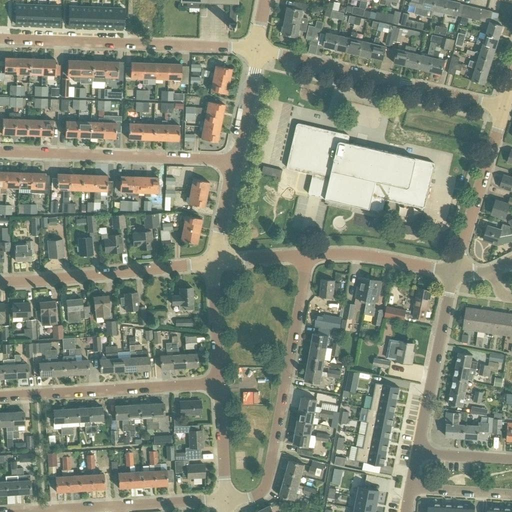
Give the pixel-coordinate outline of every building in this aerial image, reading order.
[(182,0),(182,3),(187,3),(200,3),(231,4),(230,23),(237,23),(238,0),(182,0)] [(422,8),(423,0),(410,0),(410,5),(416,6),(414,14),(420,15),(422,8)] [(423,0),(422,8),(433,10),(435,0),(423,0)] [(447,0),(435,0),(433,10),(445,13),(447,0)] [(460,2),(450,0),(447,0),(445,13),(457,16),(457,15),(461,16),(463,4),(460,3),(460,2)] [(461,16),(466,17),(469,6),(463,4),(461,16)] [(16,5),(15,24),(26,25),(27,5),(16,5)] [(27,5),(26,25),(37,25),(38,6),(27,5)] [(38,6),(37,25),(48,26),(49,6),(38,6)] [(49,6),(48,26),(59,26),(60,7),(49,6)] [(466,17),(472,19),(475,7),(469,6),(466,17)] [(69,7),(68,26),(79,27),(80,7),(69,7)] [(80,7),(79,27),(90,27),(91,8),(80,7)] [(288,7),(285,20),(307,25),(308,19),(301,17),(303,10),(288,7)] [(475,7),(472,19),(478,20),(481,8),(475,7)] [(91,8),(90,27),(101,27),(102,8),(91,8)] [(102,8),(101,27),(112,28),(113,9),(102,8)] [(478,20),(484,22),(487,10),(481,8),(478,20)] [(113,9),(112,28),(123,28),(124,9),(113,9)] [(487,10),(484,22),(490,23),(490,22),(493,11),(487,10)] [(392,23),(398,25),(401,12),(395,11),(394,16),(392,23)] [(400,25),(417,29),(418,22),(408,20),(409,14),(403,13),(400,25)] [(307,25),(285,20),(282,34),(291,36),(290,38),(292,41),(297,42),(300,40),(301,35),(300,32),(300,30),(305,31),(307,25)] [(486,34),(499,38),(503,26),(490,22),(490,23),(486,34)] [(393,41),(396,28),(397,27),(390,25),(386,45),(392,46),(393,41)] [(310,44),(318,46),(322,28),(315,27),(313,40),(311,40),(310,44)] [(402,29),(396,28),(393,41),(400,43),(403,30),(402,29)] [(323,47),(335,50),(339,35),(327,32),(323,47)] [(347,52),(359,55),(362,41),(356,39),(358,33),(352,32),(351,38),(347,52)] [(499,38),(486,34),(485,40),(478,38),(476,44),(483,46),(495,50),(499,38)] [(342,51),(347,52),(351,38),(339,35),(335,50),(336,50),(336,52),(341,54),(342,51)] [(418,69),(430,72),(433,59),(434,51),(436,44),(438,36),(432,35),(430,42),(431,42),(427,56),(421,55),(418,69)] [(438,36),(436,44),(441,45),(440,48),(447,49),(452,50),(454,40),(450,39),(438,36)] [(376,38),(374,44),(371,58),(382,60),(386,46),(379,45),(380,39),(376,38)] [(464,40),(457,38),(455,45),(462,47),(464,40)] [(359,55),(371,58),(374,44),(362,41),(359,55)] [(394,63),(406,66),(411,47),(406,46),(405,51),(398,49),(394,63)] [(479,57),(492,61),(495,50),(483,46),(479,57)] [(406,66),(418,69),(421,55),(415,53),(416,48),(411,47),(406,66)] [(433,59),(430,72),(442,74),(445,60),(439,59),(441,53),(434,51),(433,59)] [(468,66),(476,69),(488,72),(492,61),(479,57),(477,63),(469,61),(468,66)] [(4,74),(17,74),(17,58),(4,58),(4,74)] [(17,58),(17,74),(29,75),(30,59),(17,58)] [(29,75),(42,75),(42,59),(30,59),(29,75)] [(42,59),(42,75),(41,85),(46,85),(47,75),(59,76),(60,70),(54,70),(55,60),(42,59)] [(79,82),(79,76),(80,61),(67,60),(67,76),(74,76),(74,81),(79,82)] [(79,76),(92,77),(93,61),(80,61),(79,76)] [(104,82),(105,62),(93,61),(92,77),(92,82),(104,82)] [(458,63),(451,61),(448,74),(455,76),(456,70),(460,71),(462,65),(458,64),(458,63)] [(105,62),(104,82),(104,83),(109,83),(109,77),(117,78),(117,81),(123,81),(123,73),(117,73),(118,62),(105,62)] [(137,81),(142,82),(143,63),(130,62),(130,68),(125,68),(125,78),(137,78),(137,81)] [(143,63),(142,82),(142,85),(148,85),(148,79),(155,79),(156,63),(143,63)] [(155,79),(168,79),(168,64),(156,63),(155,79)] [(168,64),(168,79),(180,80),(181,64),(168,64)] [(209,78),(228,82),(231,69),(215,66),(213,73),(210,73),(209,78)] [(488,72),(476,69),(472,80),(485,84),(488,72)] [(228,82),(209,78),(208,83),(211,83),(210,91),(226,94),(228,82)] [(50,111),(58,112),(58,99),(50,99),(50,111)] [(205,114),(221,117),(224,104),(208,101),(206,109),(203,108),(202,113),(205,114)] [(394,139),(455,149),(459,129),(419,122),(419,121),(410,120),(411,114),(399,112),(394,139)] [(1,134),(14,135),(15,119),(15,114),(15,113),(9,113),(9,120),(3,119),(3,116),(0,116),(0,132),(2,133),(1,134)] [(15,114),(15,119),(14,135),(27,135),(27,120),(20,120),(20,114),(15,114)] [(199,126),(219,129),(221,117),(205,114),(204,121),(200,121),(199,126)] [(98,122),(90,122),(90,138),(102,138),(103,119),(98,119),(98,122)] [(103,119),(102,138),(115,139),(115,123),(108,123),(108,119),(103,119)] [(27,120),(27,135),(39,136),(40,120),(27,120)] [(40,120),(39,136),(52,136),(52,121),(40,120)] [(64,137),(77,137),(77,122),(65,121),(64,137)] [(153,140),(165,140),(166,125),(166,121),(161,121),(161,124),(154,124),(153,140)] [(77,122),(77,137),(90,138),(90,122),(77,122)] [(128,139),(140,140),(141,124),(128,123),(128,139)] [(348,144),(349,138),(349,137),(349,136),(348,135),(347,135),(300,123),(299,123),(298,124),(297,124),(297,125),(296,126),(287,166),(287,167),(287,168),(288,168),(288,169),(289,169),(313,175),(309,193),(309,194),(310,195),(311,196),(382,212),(385,200),(422,208),(423,208),(424,208),(425,207),(425,206),(435,166),(435,165),(435,164),(434,164),(434,163),(433,162),(366,147),(366,149),(348,144)] [(140,140),(153,140),(154,124),(141,124),(140,140)] [(166,125),(165,140),(178,141),(179,125),(166,125)] [(219,129),(199,126),(198,130),(202,131),(200,139),(216,142),(219,129)] [(265,166),(263,174),(280,178),(282,170),(278,169),(268,167),(265,166)] [(5,188),(18,189),(18,173),(6,172),(5,188)] [(30,189),(31,173),(18,173),(18,189),(30,189)] [(44,173),(31,173),(30,189),(30,193),(48,194),(48,190),(43,189),(44,173)] [(68,196),(69,190),(69,174),(56,174),(56,190),(63,190),(63,198),(68,198),(68,196)] [(82,175),(69,174),(69,190),(81,191),(81,187),(82,175)] [(81,191),(94,191),(94,175),(82,175),(81,187),(81,191)] [(106,195),(112,196),(112,182),(107,182),(107,176),(94,175),(94,191),(93,200),(100,200),(100,191),(106,192),(106,195)] [(499,188),(511,191),(511,177),(503,175),(499,188)] [(120,182),(115,182),(115,188),(119,188),(119,192),(127,192),(127,195),(132,196),(132,192),(133,177),(120,176),(120,182)] [(137,192),(145,193),(145,177),(133,177),(132,192),(132,196),(137,196),(137,192)] [(145,177),(145,193),(145,196),(150,196),(150,193),(158,193),(158,178),(145,177)] [(187,191),(206,195),(208,182),(192,179),(191,186),(188,186),(187,191)] [(206,195),(187,191),(186,196),(189,197),(187,204),(203,208),(206,195)] [(509,205),(508,205),(495,201),(491,214),(505,218),(509,205)] [(158,227),(157,214),(144,215),(144,222),(149,222),(150,227),(158,227)] [(97,231),(95,215),(87,215),(89,232),(97,231)] [(112,216),(113,228),(126,227),(124,215),(112,216)] [(182,228),(199,232),(201,219),(185,216),(183,223),(180,223),(179,228),(182,228)] [(162,224),(163,231),(172,230),(172,223),(162,224)] [(499,237),(511,234),(511,226),(503,224),(501,231),(487,227),(483,240),(497,244),(499,237)] [(405,225),(403,233),(415,236),(416,228),(405,225)] [(8,234),(7,228),(1,228),(2,243),(0,242),(0,261),(2,261),(2,251),(9,251),(9,234),(8,234)] [(199,232),(182,228),(180,241),(196,244),(199,232)] [(132,234),(133,247),(138,246),(139,250),(152,249),(150,232),(132,234)] [(108,236),(107,234),(101,234),(101,240),(104,240),(105,253),(109,252),(110,253),(123,252),(121,235),(108,236)] [(78,239),(79,256),(93,255),(91,238),(78,239)] [(47,241),(49,259),(64,257),(62,239),(47,241)] [(161,241),(161,248),(171,247),(170,240),(161,241)] [(14,245),(15,261),(30,261),(30,254),(33,254),(32,241),(26,242),(26,244),(14,245)] [(367,300),(371,280),(359,277),(355,298),(361,299),(361,303),(366,304),(367,300)] [(319,297),(333,298),(335,281),(321,279),(319,297)] [(371,280),(367,300),(366,304),(364,315),(374,317),(375,309),(374,309),(376,302),(377,302),(381,282),(371,280)] [(172,296),(172,305),(179,305),(179,310),(192,310),(192,304),(193,304),(192,288),(179,289),(179,296),(172,296)] [(413,318),(424,320),(426,310),(428,310),(431,292),(417,289),(414,307),(415,307),(413,318)] [(120,305),(125,305),(126,311),(139,310),(137,293),(124,294),(124,298),(120,298),(120,305)] [(93,297),(94,310),(95,309),(96,317),(102,316),(102,319),(109,319),(108,308),(107,296),(93,297)] [(89,317),(88,307),(82,307),(81,299),(66,300),(67,311),(68,316),(78,315),(78,318),(89,317)] [(39,304),(41,326),(56,324),(54,302),(39,304)] [(22,317),(28,316),(29,316),(29,303),(12,303),(12,317),(22,317)] [(344,317),(352,319),(355,304),(346,303),(344,317)] [(405,311),(387,308),(385,318),(403,321),(405,311)] [(463,329),(477,331),(480,310),(466,308),(463,329)] [(373,324),(381,325),(384,311),(376,309),(373,324)] [(495,312),(480,310),(477,331),(492,333),(495,312)] [(492,333),(506,335),(509,314),(495,312),(492,333)] [(340,331),(342,319),(318,315),(316,327),(340,331)] [(28,320),(28,316),(22,317),(22,321),(26,321),(26,329),(24,329),(24,334),(18,334),(19,340),(37,339),(35,320),(28,320)] [(106,323),(107,336),(116,335),(115,322),(106,323)] [(0,326),(1,341),(9,340),(8,326),(0,326)] [(53,326),(53,339),(62,338),(62,326),(53,326)] [(313,334),(311,345),(326,348),(328,336),(313,334)] [(172,350),(172,355),(173,369),(185,368),(184,355),(178,355),(178,342),(177,342),(177,336),(171,336),(171,343),(172,350)] [(185,338),(185,350),(196,349),(195,337),(185,338)] [(395,361),(411,364),(413,357),(411,357),(413,344),(398,341),(398,342),(389,340),(386,359),(395,360),(395,361)] [(64,375),(76,374),(75,361),(75,356),(74,349),(74,343),(68,343),(69,361),(63,362),(64,375)] [(339,352),(340,345),(333,343),(332,348),(336,349),(335,351),(339,352)] [(324,360),(326,348),(311,345),(309,358),(324,360)] [(113,372),(111,346),(105,347),(106,359),(99,360),(100,373),(113,372)] [(111,346),(113,372),(124,371),(124,358),(118,358),(117,346),(111,346)] [(52,376),(50,350),(45,350),(45,363),(39,363),(40,377),(52,376)] [(57,350),(50,350),(52,376),(64,375),(63,362),(57,362),(57,350)] [(470,368),(476,369),(477,362),(471,361),(472,355),(459,352),(456,365),(470,368)] [(489,361),(503,363),(504,355),(490,352),(489,361)] [(124,358),(124,371),(136,371),(136,357),(135,353),(129,353),(130,358),(124,358)] [(184,355),(185,368),(197,367),(196,354),(184,355)] [(20,355),(14,355),(15,365),(15,378),(28,377),(27,364),(20,364),(20,355)] [(173,369),(172,355),(160,356),(161,369),(173,369)] [(136,357),(136,371),(149,370),(148,357),(136,357)] [(324,360),(309,358),(307,370),(322,373),(324,360)] [(373,365),(390,368),(391,361),(374,359),(373,365)] [(75,361),(76,374),(88,374),(87,360),(75,361)] [(3,365),(3,379),(15,378),(15,365),(3,365)] [(470,368),(456,365),(453,379),(460,381),(460,379),(467,380),(472,381),(473,375),(475,375),(476,369),(470,368)] [(322,373),(307,370),(305,382),(320,384),(322,373)] [(349,371),(347,384),(356,386),(358,373),(349,371)] [(451,392),(464,394),(467,380),(460,379),(460,381),(453,379),(451,392)] [(494,386),(501,387),(503,381),(495,379),(494,386)] [(376,383),(373,397),(396,401),(399,388),(376,383)] [(464,394),(451,392),(449,404),(462,407),(464,394)] [(302,397),(299,409),(314,412),(317,400),(302,397)] [(368,409),(394,415),(396,401),(373,397),(370,409),(368,409)] [(179,402),(180,416),(201,414),(200,401),(179,402)] [(151,404),(152,429),(158,429),(158,417),(164,417),(163,403),(151,404)] [(139,405),(140,418),(146,418),(146,430),(152,429),(151,404),(139,405)] [(128,431),(127,405),(114,406),(115,420),(122,419),(123,431),(128,431)] [(134,419),(140,418),(139,405),(127,405),(128,431),(129,437),(135,436),(134,419)] [(470,413),(486,416),(487,409),(471,406),(470,413)] [(89,408),(90,421),(102,421),(102,407),(89,408)] [(89,408),(77,409),(78,422),(84,422),(85,426),(90,426),(90,421),(89,408)] [(66,423),(65,409),(53,410),(54,423),(66,423)] [(78,422),(77,409),(65,409),(66,423),(78,422)] [(314,412),(299,409),(297,421),(312,424),(313,418),(320,419),(320,416),(321,413),(314,412)] [(368,409),(366,422),(391,427),(394,415),(368,409)] [(446,423),(465,425),(465,412),(461,411),(447,409),(446,423)] [(12,438),(12,426),(11,412),(0,412),(0,426),(6,426),(7,449),(13,449),(12,438)] [(23,412),(11,412),(12,426),(12,438),(19,438),(18,425),(24,425),(23,412)] [(465,425),(464,438),(479,439),(479,438),(488,438),(488,433),(492,433),(501,434),(502,419),(493,419),(493,418),(489,417),(488,424),(480,423),(480,426),(465,425)] [(295,433),(310,436),(312,424),(297,421),(295,433)] [(365,435),(389,440),(391,427),(366,422),(365,422),(368,423),(365,435)] [(464,438),(465,425),(446,423),(445,430),(446,430),(446,437),(464,438)] [(189,431),(189,448),(202,448),(202,431),(198,431),(198,425),(182,426),(174,427),(174,432),(189,431)] [(308,447),(310,436),(295,433),(293,445),(298,446),(297,453),(312,457),(314,448),(308,447)] [(358,447),(386,453),(389,440),(365,435),(363,448),(358,447)] [(34,449),(33,436),(26,436),(27,449),(34,449)] [(171,436),(162,436),(162,444),(171,443),(171,436)] [(355,461),(384,466),(386,453),(358,447),(355,461)] [(336,457),(335,464),(344,466),(345,459),(336,457)] [(204,478),(203,464),(189,465),(183,466),(183,460),(174,461),(175,473),(183,472),(183,479),(204,478)] [(289,461),(286,473),(301,477),(304,465),(289,461)] [(148,471),(142,472),(143,487),(155,486),(153,465),(150,466),(147,466),(148,471)] [(153,465),(155,486),(167,485),(166,470),(160,470),(160,465),(157,465),(153,465)] [(17,469),(17,475),(18,481),(18,494),(31,494),(29,475),(23,475),(23,468),(17,469)] [(68,491),(67,476),(67,470),(63,471),(61,471),(62,476),(55,477),(56,492),(68,491)] [(130,487),(129,472),(117,473),(118,488),(130,487)] [(130,487),(143,487),(142,472),(134,472),(129,472),(130,487)] [(286,473),(283,484),(297,488),(301,477),(286,473)] [(91,475),(92,490),(104,489),(103,474),(95,474),(91,475)] [(80,490),(79,475),(73,476),(67,476),(68,491),(80,490)] [(92,490),(91,475),(87,475),(79,475),(80,490),(92,490)] [(6,495),(18,494),(18,481),(12,481),(6,481),(6,495)] [(297,488),(283,484),(280,496),(294,500),(297,488)] [(360,487),(358,498),(376,502),(379,491),(360,487)] [(358,498),(355,509),(369,511),(374,511),(376,502),(358,498)] [(428,511),(439,511),(440,504),(429,503),(428,511)]
